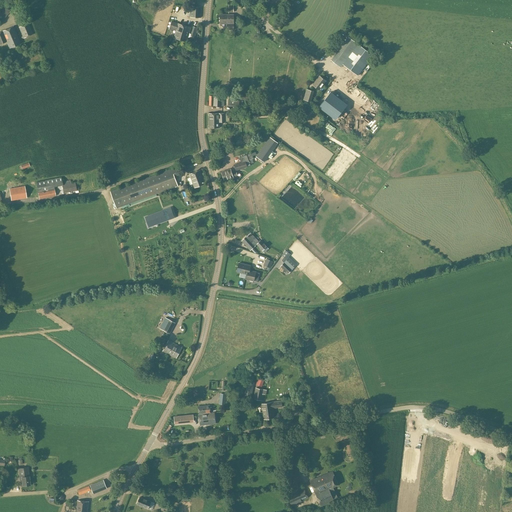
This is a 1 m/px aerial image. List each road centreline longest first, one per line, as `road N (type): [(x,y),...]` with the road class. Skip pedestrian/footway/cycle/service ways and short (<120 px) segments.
road 1 (unclassified): [(511,436),(422,407),(149,443)]
road 2 (tertiary): [(149,443),(196,358),(219,260),(217,197),(205,151)]
road 3 (unclassified): [(433,108),(384,109),(247,0)]
road 4 (unclassified): [(0,206),(94,191),(205,151)]
road 5 (tertiary): [(205,151),(200,110),(209,0)]
road 6 (unclassified): [(0,495),(71,489),(135,468)]
